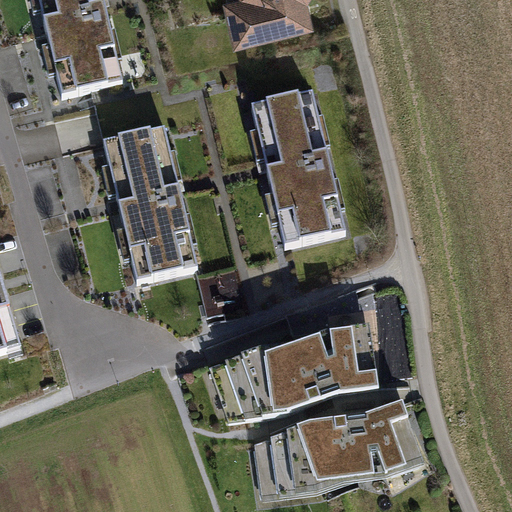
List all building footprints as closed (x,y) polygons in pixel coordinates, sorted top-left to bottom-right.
[(45,0),(64,75),(56,76),(62,100),(123,86),(117,62),(110,64),(103,35),(110,34),(102,0),(96,0),(95,0),(94,0),(45,0)] [(245,41),(310,25),(304,1),(305,0),(247,0),(236,3),(245,41)] [(313,97),(252,111),(258,135),(265,133),(287,225),(279,227),(285,251),(346,236),(340,213),(333,214),(326,186),(333,184),(325,149),(318,151),(311,122),(318,121),(313,97)] [(96,113),(57,124),(66,157),(105,145),(96,113)] [(164,132),(104,147),(109,171),(117,169),(124,196),(116,198),(120,216),(128,215),(139,261),(131,263),(137,286),(198,272),(192,248),(185,249),(178,221),(185,219),(177,185),(170,187),(163,158),(170,156),(164,132)] [(0,356),(22,350),(0,278),(0,356)] [(239,364),(222,370),(229,426),(289,417),(339,399),(376,393),(367,332),(330,337),(333,363),(328,365),(320,341),(267,360),(239,364)] [(310,427),(255,446),(274,499),(291,497),(318,487),(374,479),(371,454),(377,454),(385,477),(420,465),(400,406),(363,419),(310,427)]
